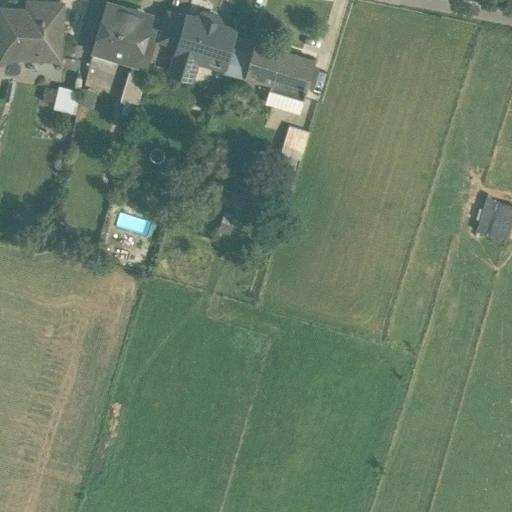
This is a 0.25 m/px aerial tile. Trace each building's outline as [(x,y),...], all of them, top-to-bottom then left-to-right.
[(37,19),(1,17),(0,30),(0,54),(40,56),(39,67),(59,68),(62,11),(38,10),(37,19)] [(150,26),(107,13),(95,53),(125,61),(123,67),(137,71),(150,26)] [(186,23),(166,17),(156,49),(177,55),(186,23)] [(199,26),(187,22),(186,23),(177,55),(169,81),(186,86),(192,68),(223,77),(229,60),(235,37),(217,31),(219,25),(201,20),(199,26)] [(256,50),(251,66),(242,63),(236,81),(271,91),(269,97),(304,107),(315,68),(256,50)] [(242,63),(229,60),(223,77),(236,81),(242,63)] [(146,84),(129,79),(120,110),(137,115),(146,84)] [(81,100),(58,95),(52,117),(75,123),(81,100)] [(83,112),(97,116),(101,100),(87,96),(83,112)] [(307,114),(272,102),(267,117),(302,128),(307,114)] [(309,139),(289,133),(283,152),(303,159),(309,139)] [(511,211),(487,205),(478,236),(510,245),(511,237),(511,211)]
